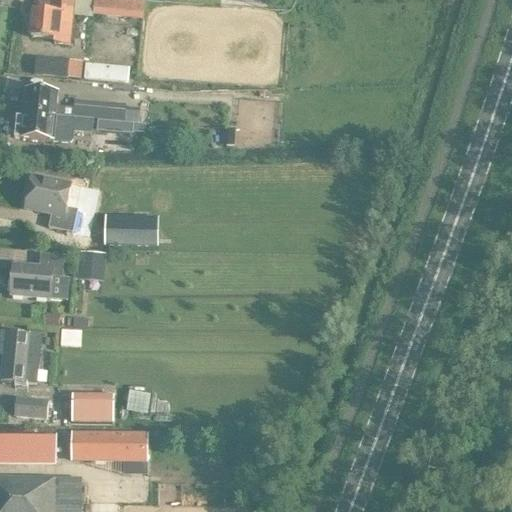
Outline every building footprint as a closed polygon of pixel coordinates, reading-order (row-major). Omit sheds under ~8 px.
[(31,37),(54,39),(54,43),(70,45),(74,0),(49,0),(49,11),(34,9),(31,37)] [(49,0),(34,0),(34,9),(49,11),(49,0)] [(75,0),(75,6),(93,8),(92,14),(142,19),(144,0),(141,0),(75,0)] [(34,74),(66,77),(80,78),(81,62),(36,57),(34,74)] [(21,138),(53,141),(69,143),(70,140),(72,140),(73,132),(91,133),(92,120),(72,118),(73,109),(57,107),(58,92),(26,89),(21,138)] [(75,104),(74,117),(123,122),(125,109),(75,104)] [(212,127),(212,147),(227,147),(226,127),(212,127)] [(80,176),(91,178),(94,167),(83,165),(80,176)] [(66,208),(71,184),(32,176),(25,209),(51,215),(48,228),(73,233),(78,211),(66,208)] [(158,217),(104,217),(104,246),(158,247),(158,217)] [(77,278),(77,281),(104,283),(106,255),(80,253),(79,253),(77,278)] [(39,267),(13,265),(10,296),(51,299),(67,301),(69,279),(62,278),(64,256),(40,254),(39,267)] [(44,326),(58,327),(59,315),(45,313),(44,326)] [(73,319),(72,329),(81,330),(87,330),(89,321),(73,319)] [(61,330),(60,346),(67,347),(71,347),(80,348),(80,347),(80,342),(81,332),(61,330)] [(0,355),(3,355),(2,363),(1,382),(36,385),(41,335),(1,332),(0,341),(0,355)] [(129,410),(147,411),(149,393),(130,391),(129,410)] [(16,417),(47,420),(48,402),(17,399),(16,417)] [(113,402),(71,401),(71,421),(113,422),(113,402)] [(72,460),(147,461),(147,436),(72,435),(72,460)] [(0,467),(55,468),(55,461),(55,437),(0,436),(0,467)] [(80,511),(81,479),(21,478),(0,477),(0,511),(80,511)]
